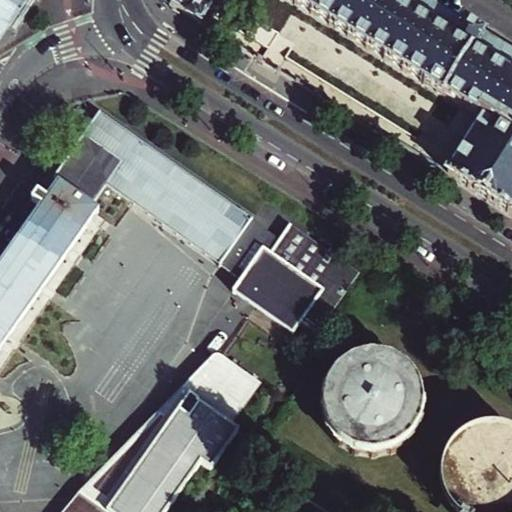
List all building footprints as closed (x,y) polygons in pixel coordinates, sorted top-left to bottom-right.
[(0,0),(0,38),(20,11),(27,0),(0,0)] [(511,0),(169,0),(170,4),(511,216),(511,0)] [(235,292),(242,297),(257,307),(294,334),(301,324),(316,335),(358,276),(290,229),(281,241),(101,114),(79,144),(75,142),(38,194),(48,201),(0,269),(0,353),(99,213),(90,207),(106,184),(242,281),(235,292)] [(301,324),(294,334),(309,345),(316,335),(301,324)] [(209,471),(237,432),(226,425),(255,386),(215,357),(104,511),(81,494),(72,507),(69,505),(64,511),(166,511),(200,464),(209,471)] [(215,357),(81,494),(104,511),(215,357)] [(375,358),(371,357),(367,358),(363,358),(360,359),(356,360),(352,361),(349,363),(345,365),(342,367),(339,370),(336,373),(333,376),(331,379),(329,382),(327,385),(325,389),(324,393),(323,396),(322,400),(322,404),(322,408),(322,412),(323,416),(323,420),(324,424),(326,427),(328,431),(330,434),(332,437),(334,441),(337,443),(340,446),(343,448),(346,450),(350,452),(353,454),(357,455),(361,456),(365,457),(371,457),(377,457),(380,457),(384,456),(388,455),(392,453),(395,452),(399,450),(402,448),(405,445),(408,442),(411,439),(413,436),(415,433),(417,430),(419,426),(420,422),(421,418),(422,415),(422,411),(422,407),(422,403),(421,399),(420,395),(419,391),(418,388),(416,384),(414,381),(412,378),(410,374),(407,372),(404,369),(401,367),(397,364),(394,363),(390,361),(387,360),(383,359),(379,358),(375,358)] [(493,432),(489,432),(485,432),(481,432),(478,433),(474,434),(470,436),(467,438),(463,440),(460,442),(457,444),(454,447),(452,450),(449,453),(447,457),(445,460),(444,464),(443,467),(442,471),(441,475),(441,479),(441,483),(441,487),(442,491),(442,495),(444,498),(445,502),(447,506),(449,509),(451,511),(511,511),(511,436),(508,435),(505,434),(501,433),(497,432),(493,432)]
